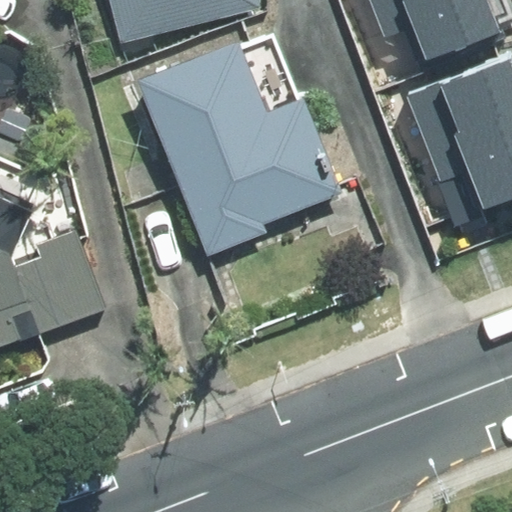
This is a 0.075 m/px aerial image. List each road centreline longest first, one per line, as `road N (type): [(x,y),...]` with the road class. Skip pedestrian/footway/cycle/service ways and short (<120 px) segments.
road 1 (tertiary): [(264,463),(511,374)]
road 2 (tertiary): [(136,511),(264,463)]
